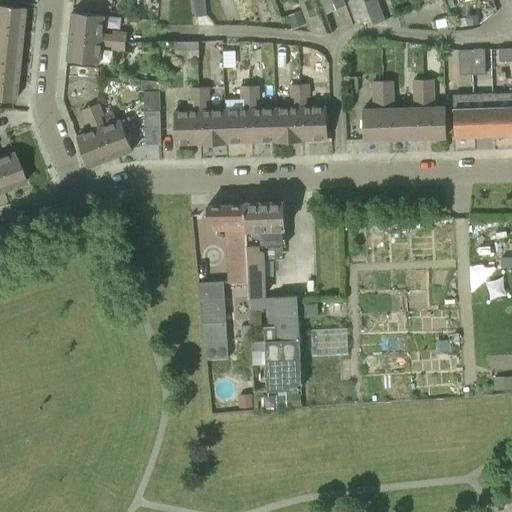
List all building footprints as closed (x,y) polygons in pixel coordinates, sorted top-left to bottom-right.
[(204,0),(193,0),(195,17),(207,15),(204,0)] [(311,18),(305,2),(310,0),(299,0),(311,32),(328,32),(320,14),(311,18)] [(343,0),(321,0),(327,13),(346,5),(343,0)] [(373,24),(386,19),(378,0),(367,0),(364,1),(373,24)] [(0,29),(22,31),(24,8),(0,5),(0,29)] [(293,29),(306,25),(301,10),(288,14),(293,29)] [(69,36),(125,41),(126,32),(113,31),(113,35),(102,34),(104,15),(72,12),(69,36)] [(479,25),(477,13),(465,15),(466,16),(459,18),(461,26),(467,24),(468,27),(479,25)] [(0,52),(19,55),(22,31),(0,29),(0,52)] [(125,41),(69,36),(67,60),(99,63),(101,44),(112,45),(112,49),(124,50),(125,41)] [(175,57),(199,56),(198,41),(175,42),(175,57)] [(511,61),(511,48),(499,48),(499,62),(511,61)] [(474,74),(473,49),(459,50),(460,75),(474,74)] [(484,49),(473,49),(474,74),(485,74),(484,49)] [(19,55),(0,52),(0,75),(17,78),(19,55)] [(17,78),(0,75),(0,100),(14,102),(17,78)] [(425,137),(424,79),(413,79),(414,108),(404,108),(405,138),(425,137)] [(434,79),(424,79),(425,137),(446,137),(445,106),(434,107),(434,79)] [(142,91),(145,91),(160,91),(160,90),(161,82),(143,80),(142,91)] [(385,139),(383,80),(373,81),(374,109),(363,109),(364,139),(385,139)] [(405,138),(404,108),(394,108),(393,80),(383,80),(385,139),(405,138)] [(302,141),(300,83),(291,84),(292,97),(296,97),(296,107),(275,108),(276,140),(276,142),(302,141)] [(300,83),(302,141),(303,141),(303,140),(327,139),(326,106),(306,107),(306,96),(309,96),(309,83),(300,83)] [(252,141),(250,85),(242,85),(243,98),(246,98),(246,109),(226,109),(227,142),(252,141)] [(276,140),(275,108),(257,108),(257,98),(260,98),(260,85),(250,85),(252,141),(276,140)] [(227,142),(226,109),(205,110),(205,100),(209,100),(208,86),(198,87),(200,143),(200,145),(227,144),(227,142)] [(200,143),(198,87),(191,87),(191,100),(194,100),(195,110),(174,111),(175,144),(200,143)] [(511,134),(511,92),(493,93),(495,135),(511,134)] [(495,135),(493,93),(474,94),(475,136),(495,135)] [(475,136),(474,94),(453,95),(455,137),(475,136)] [(98,103),(90,106),(110,159),(132,150),(121,120),(103,127),(99,116),(102,115),(98,103)] [(110,159),(90,106),(82,109),(86,122),(90,120),(93,130),(76,137),(88,167),(110,159)] [(160,111),(145,111),(146,145),(162,145),(160,111)] [(0,181),(3,191),(25,182),(13,152),(0,157),(0,181)] [(283,202),(244,203),(248,282),(249,297),(264,297),(262,253),(256,250),(256,246),(286,246),(283,202)] [(248,282),(244,203),(208,204),(209,223),(216,223),(216,231),(229,230),(231,283),(248,282)] [(206,360),(229,359),(224,281),(199,282),(206,360)] [(301,389),(297,295),(274,296),(276,340),(251,341),(253,365),(266,364),(268,390),(301,389)] [(319,302),(305,303),(306,317),(320,316),(319,302)] [(263,310),(251,311),(252,333),(264,332),(263,310)] [(252,333),(251,324),(241,325),(242,340),(252,339),(252,333)] [(511,375),(494,377),(494,389),(511,388),(511,375)] [(278,408),(302,406),(302,393),(277,394),(278,408)] [(240,407),(253,407),(253,394),(240,395),(240,407)]
